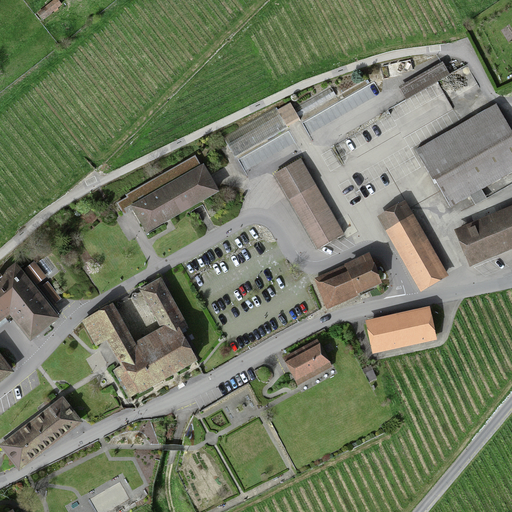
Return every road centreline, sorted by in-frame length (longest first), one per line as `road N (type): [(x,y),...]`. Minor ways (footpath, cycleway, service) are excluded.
road 1 (residential): [(511,103),(489,94),(465,51),(386,55),(301,84),(83,188),(0,256)]
road 2 (unclassified): [(0,393),(84,312),(247,220),(265,219),(307,267),(367,247),(382,250),(405,301)]
road 3 (residential): [(0,481),(326,319),(405,301)]
road 4 (residential): [(511,400),(420,511)]
road 5 (track): [(186,394),(167,481),(172,511)]
